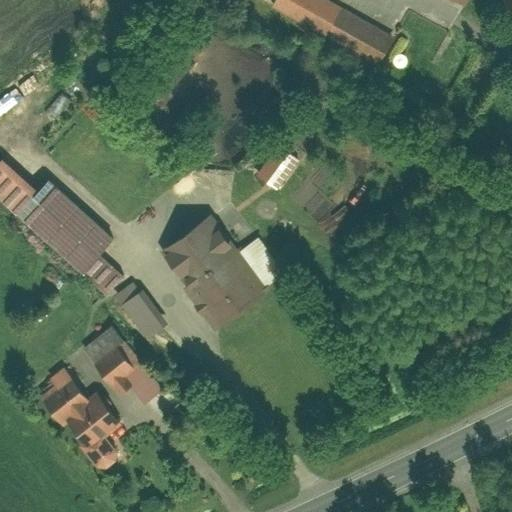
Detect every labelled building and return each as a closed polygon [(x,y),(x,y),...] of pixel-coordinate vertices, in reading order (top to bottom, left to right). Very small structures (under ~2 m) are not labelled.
[(329,0),(278,0),(274,8),(379,67),(396,37),(329,0)] [(300,157),(278,142),(256,172),(277,188),(300,157)] [(4,157),(0,161),(0,198),(109,297),(126,278),(102,257),(116,241),(49,180),(40,189),(4,157)] [(200,225),(165,250),(218,325),(267,291),(229,237),(215,246),(200,225)] [(265,285),(284,271),(259,234),(239,248),(265,285)] [(145,336),(167,320),(141,285),(120,301),(145,336)] [(79,353),(120,392),(128,384),(146,401),(161,386),(102,330),(79,353)] [(48,384),(36,394),(65,429),(69,426),(83,443),(80,445),(98,467),(107,469),(117,462),(118,452),(108,440),(128,424),(99,388),(93,393),(66,360),(43,378),(48,384)]
